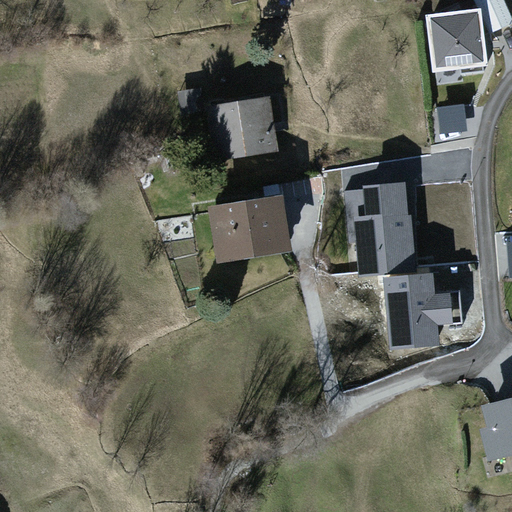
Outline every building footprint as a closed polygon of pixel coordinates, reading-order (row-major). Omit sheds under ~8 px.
[(470,0),(471,1),(425,11),(437,63),(475,54),(468,24),(508,15),(504,0),(470,0)] [(276,150),(266,90),(199,102),(209,162),(276,150)] [(471,100),(426,105),(430,135),(474,131),(471,100)] [(381,269),(388,343),(442,338),(440,319),(456,317),(453,283),(438,285),(436,260),(417,262),(409,175),(349,181),(357,271),(381,269)] [(218,252),(293,242),(285,181),(210,191),(218,252)] [(511,392),(482,402),(489,421),(476,425),(488,463),(511,455),(511,392)]
